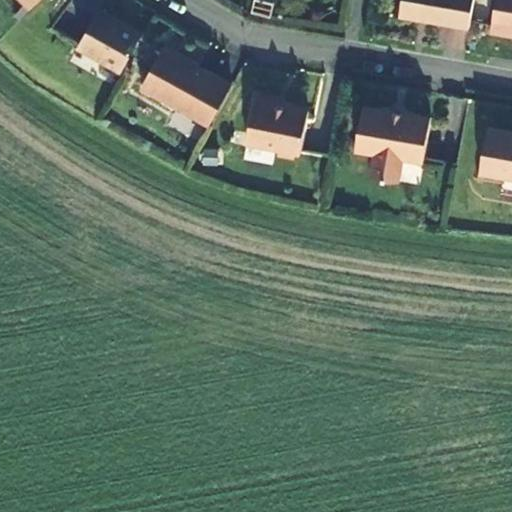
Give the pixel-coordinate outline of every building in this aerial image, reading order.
[(469,26),(473,0),(402,0),(400,13),(469,26)] [(511,0),(495,0),(490,30),(511,33),(511,0)] [(124,66),(144,30),(100,6),(80,42),(124,66)] [(233,82),(166,43),(143,83),(211,122),(233,82)] [(273,96),(256,93),(247,139),(279,145),(283,151),(291,152),(296,148),(301,149),(309,108),(277,102),(273,96)] [(431,115),(363,103),(356,147),(375,150),(370,173),(399,178),(403,155),(423,159),(431,115)] [(511,129),(488,125),(481,170),(511,175),(511,129)]
